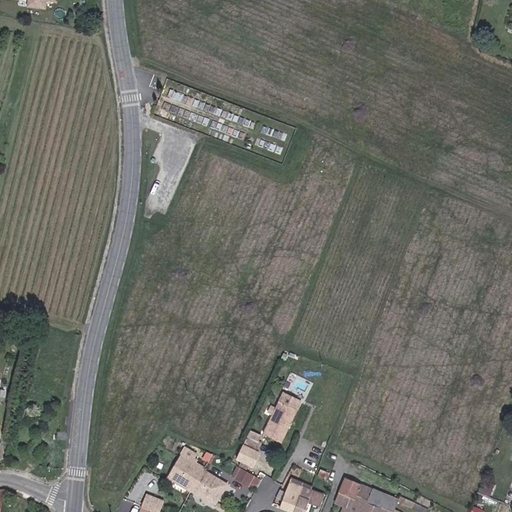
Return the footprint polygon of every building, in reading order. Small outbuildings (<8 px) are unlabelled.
[(60,0),(27,0),(32,0),(31,8),(50,11),(51,2),(61,3),(60,0)] [(302,412),(283,403),(267,435),(287,445),(302,412)] [(247,446),(241,458),(257,466),(267,444),(253,438),(247,446)] [(203,456),(189,448),(170,478),(222,509),(234,487),(198,464),(203,456)] [(264,481),(245,470),(240,480),(259,491),(264,481)] [(349,479),(339,503),(347,507),(345,511),(398,511),(403,500),(349,479)] [(295,480),(284,507),(295,511),(310,511),(312,504),(324,508),(329,495),(295,480)] [(496,496),(499,487),(491,484),(488,493),(496,496)] [(163,511),(167,502),(152,495),(144,511),(163,511)]
